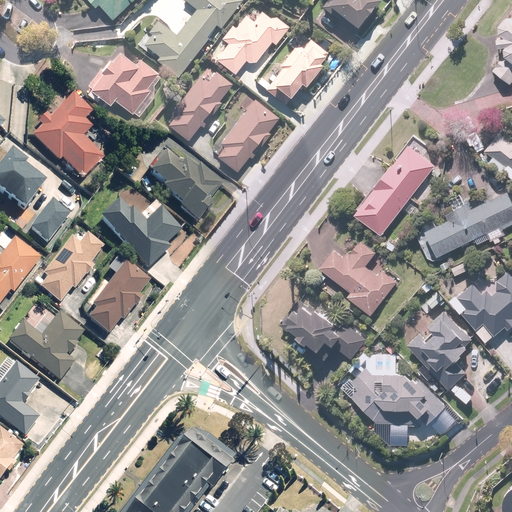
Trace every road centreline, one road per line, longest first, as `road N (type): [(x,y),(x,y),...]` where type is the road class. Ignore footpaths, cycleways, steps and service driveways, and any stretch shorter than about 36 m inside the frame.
road 1 (primary): [(187,329),(440,0)]
road 2 (primary): [(43,511),(142,386)]
road 3 (tertiary): [(292,422),(197,386),(142,386)]
road 4 (tertiary): [(187,329),(221,343),(266,383),(292,422)]
road 5 (tertiary): [(292,422),(207,359),(187,329)]
road 6 (tertiary): [(386,500),(292,422)]
